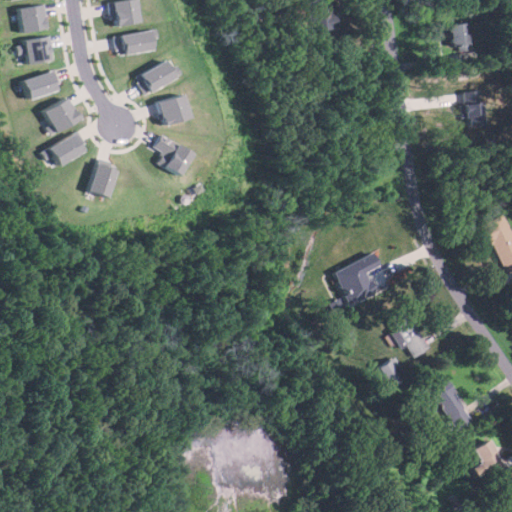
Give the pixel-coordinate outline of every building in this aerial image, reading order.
[(132,21),(127,0),(111,0),(101,2),(103,14),(107,13),(109,25),(132,21)] [(326,0),(307,0),(303,1),(310,32),(333,27),(326,0)] [(18,32),(44,27),(39,3),(13,8),(18,32)] [(446,24),(448,51),(466,50),(464,23),(446,24)] [(144,40),(150,39),(149,29),(108,34),(110,54),(145,50),(144,40)] [(22,62),(48,60),(45,37),(12,40),(13,54),(21,53),(22,62)] [(138,94),(174,73),(167,62),(162,65),(158,59),(128,76),(138,94)] [(57,88),(51,69),(18,78),(24,98),(57,88)] [(464,124),(478,123),(476,89),(459,90),(460,103),(456,103),(457,116),(464,116),(464,124)] [(154,123),(181,118),(176,94),(149,99),(154,123)] [(73,118),(61,97),(37,110),(46,126),(43,128),(46,133),(73,118)] [(81,147),(72,129),(36,150),(46,168),(81,147)] [(145,146),(154,151),(148,162),(170,174),(183,151),(152,134),(145,146)] [(107,168),(87,163),(79,190),(99,196),(107,168)] [(511,235),(511,233),(508,234),(499,214),(479,223),(501,273),(511,267),(511,235)] [(375,265),(370,252),(329,269),(343,304),(374,291),(365,269),(375,265)] [(426,346),(400,306),(384,316),(410,357),(426,346)] [(372,368),(384,388),(402,377),(389,357),(372,368)] [(468,420),(444,377),(427,386),(451,429),(468,420)] [(510,477),(485,439),(469,449),(494,487),(510,477)]
